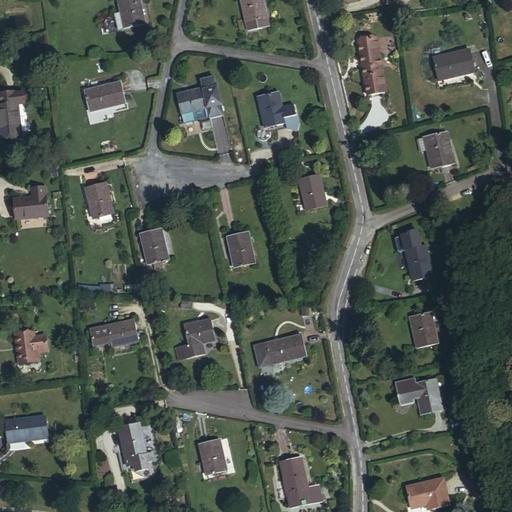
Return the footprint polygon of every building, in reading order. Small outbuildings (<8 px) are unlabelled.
[(118,0),(121,10),(125,27),(144,23),(139,0),(118,0)] [(243,0),(248,22),(268,18),(264,0),(243,0)] [(118,29),(125,27),(121,10),(114,12),(118,29)] [(379,37),(360,40),(369,96),(388,92),(379,37)] [(434,58),(439,80),(475,70),(469,48),(434,58)] [(204,88),(178,94),(185,122),(211,116),(224,113),(222,103),(223,103),(219,85),(218,85),(216,75),(202,79),(204,88)] [(85,92),(90,111),(126,101),(121,82),(85,92)] [(1,95),(2,106),(20,104),(20,105),(28,104),(27,93),(19,94),(19,92),(1,95)] [(259,96),(267,128),(286,123),(287,128),(297,130),(299,123),(294,104),(282,107),(278,92),(259,96)] [(20,104),(2,106),(0,106),(4,135),(24,133),(20,105),(20,104)] [(429,150),(433,167),(454,162),(446,132),(425,137),(426,137),(418,139),(422,152),(429,150)] [(300,179),(308,209),(326,204),(319,174),(300,179)] [(87,187),(94,219),(113,214),(105,183),(87,187)] [(33,188),(34,197),(47,196),(46,187),(33,188)] [(47,196),(34,197),(13,199),(15,219),(48,216),(47,196)] [(141,233),(149,264),(168,259),(161,228),(141,233)] [(228,235),(235,267),(255,262),(248,231),(228,235)] [(414,280),(434,275),(426,244),(406,249),(414,280)] [(189,307),(190,299),(179,299),(179,307),(189,307)] [(419,347),(438,343),(431,311),(412,316),(419,347)] [(109,326),(112,342),(113,346),(140,340),(135,320),(109,326)] [(192,345),(202,342),(216,339),(211,320),(187,326),(191,344),(192,345)] [(94,346),(112,342),(109,326),(91,330),(94,346)] [(33,331),(15,334),(18,360),(36,358),(35,350),(39,349),(47,348),(45,333),(34,335),(33,331)] [(267,344),(272,363),(308,354),(303,335),(267,344)] [(184,345),(186,358),(205,353),(202,342),(192,345),(191,344),(184,345)] [(272,363),(267,344),(257,346),(262,366),(272,363)] [(180,359),(186,358),(184,345),(178,347),(180,359)] [(36,358),(18,360),(19,364),(40,361),(39,349),(35,350),(36,358)] [(415,398),(419,397),(416,383),(417,382),(416,378),(396,382),(399,393),(398,394),(399,398),(400,397),(401,403),(415,400),(415,398)] [(416,383),(419,397),(423,414),(443,409),(436,378),(417,382),(416,383)] [(4,420),(7,443),(46,437),(43,414),(4,420)] [(140,423),(120,427),(129,466),(136,464),(137,470),(150,468),(148,461),(155,460),(153,452),(147,453),(140,423)] [(200,444),(207,475),(227,470),(220,439),(200,444)] [(308,488),(308,487),(301,457),(282,462),(289,492),(308,488)] [(406,487),(409,508),(421,506),(421,503),(425,502),(426,511),(447,507),(443,480),(406,487)] [(320,484),(308,487),(308,488),(289,492),(292,506),(323,499),(320,484)]
